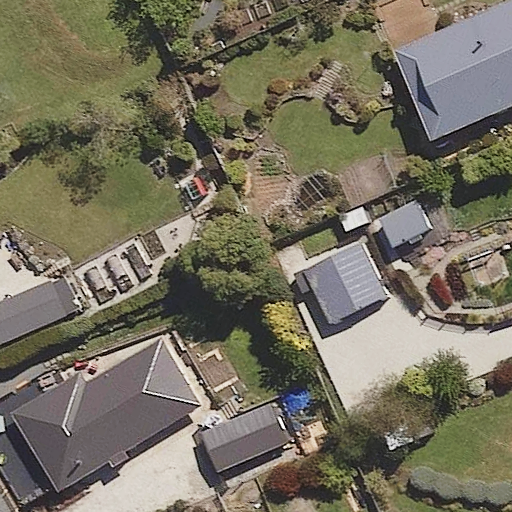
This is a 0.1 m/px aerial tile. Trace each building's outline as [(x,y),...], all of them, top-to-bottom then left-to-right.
[(511,104),(511,0),(399,50),(437,138),(511,104)] [(390,293),(364,241),(308,269),(335,321),(390,293)] [(71,314),(55,279),(0,304),(0,344),(1,346),(71,314)] [(135,457),(130,449),(206,405),(164,331),(20,414),(62,487),(95,469),(100,477),(135,457)] [(292,439),(276,404),(207,436),(223,471),(292,439)] [(262,511),(264,511),(248,484),(215,504),(219,511),(262,511)]
